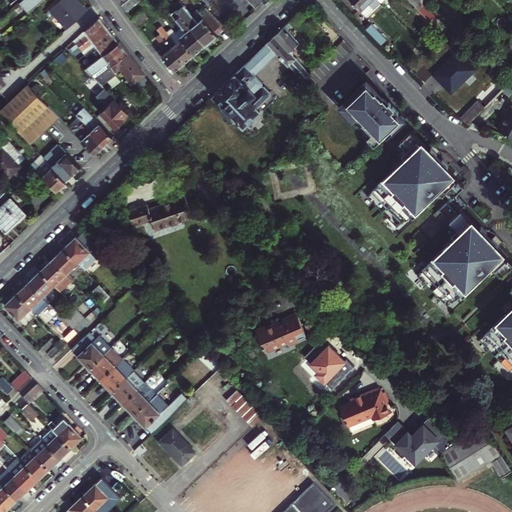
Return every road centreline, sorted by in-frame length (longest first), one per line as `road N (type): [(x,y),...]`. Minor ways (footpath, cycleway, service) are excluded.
road 1 (unknown): [(137,140),(200,188),(419,407),(451,429)]
road 2 (residential): [(0,326),(101,434),(95,451),(32,511)]
road 3 (tertiary): [(0,272),(181,97)]
road 4 (residential): [(320,0),(446,128),(511,154)]
road 5 (tertiary): [(181,97),(284,0)]
road 6 (residential): [(106,0),(181,97)]
